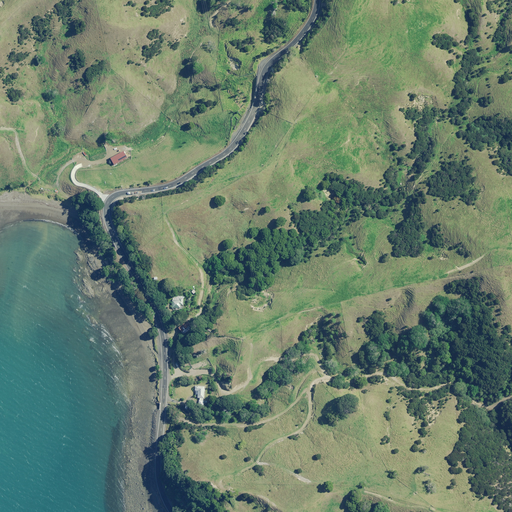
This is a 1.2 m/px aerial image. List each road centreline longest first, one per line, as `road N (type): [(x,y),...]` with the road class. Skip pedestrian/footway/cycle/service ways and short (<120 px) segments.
road 1 (primary): [(172,511),(159,475),(162,330),(107,206),(123,192),(179,181),(230,150),(268,66),(308,26),(318,0)]
road 2 (track): [(306,378),(320,367),(380,363),(511,394)]
road 3 (track): [(165,370),(200,363),(227,384),(263,354),(303,343),(320,367)]
